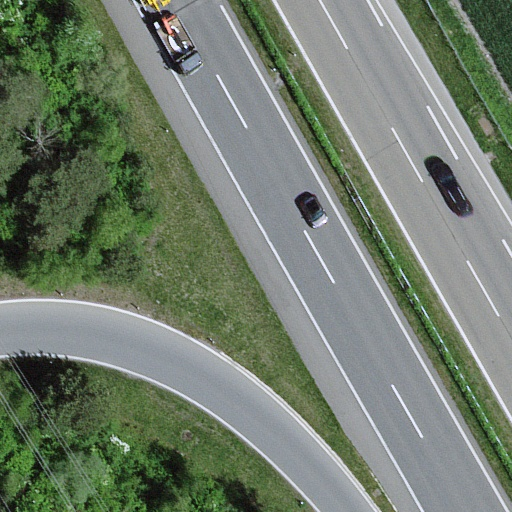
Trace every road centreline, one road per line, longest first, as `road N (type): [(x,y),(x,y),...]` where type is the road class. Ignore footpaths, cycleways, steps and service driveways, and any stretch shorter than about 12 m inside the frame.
road 1 (motorway): [(175,0),(464,511)]
road 2 (motorway): [(0,331),(128,345),(213,383),(290,445),(347,511)]
road 3 (motorway): [(511,339),(316,0)]
